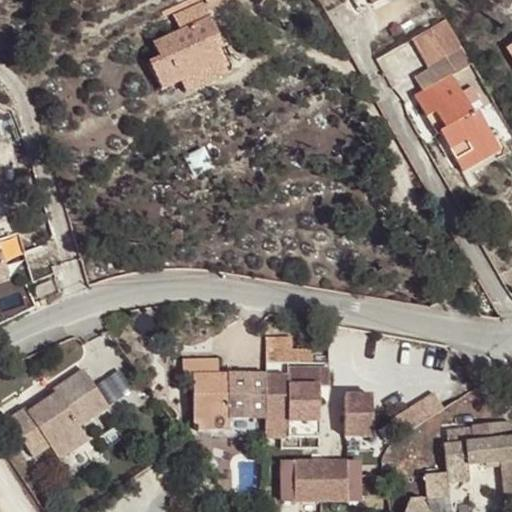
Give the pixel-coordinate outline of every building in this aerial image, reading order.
[(189,0),(162,13),(164,17),(201,0),(189,0)] [(372,7),(367,0),(351,0),(360,14),(372,7)] [(218,36),(203,4),(173,18),(180,32),(153,45),(159,60),(148,65),(161,92),(222,64),(216,50),(211,39),(218,36)] [(462,47),(447,21),(411,40),(427,68),(462,47)] [(223,47),(218,36),(211,39),(216,50),(223,47)] [(473,115),(451,78),(456,75),(447,60),(414,79),(422,93),(414,98),(426,118),(434,113),(444,131),(439,134),(462,174),(479,164),(472,153),(493,140),(477,113),(473,115)] [(444,131),(434,113),(426,118),(436,136),(439,134),(444,131)] [(500,151),(493,140),(472,153),(479,164),(500,151)] [(0,288),(21,282),(9,238),(0,240),(0,288)] [(34,289),(38,298),(54,292),(51,282),(34,289)] [(292,351),(291,339),(266,339),(266,364),(313,363),(313,350),(292,351)] [(266,375),(216,376),(216,361),(183,361),(183,378),(193,378),(193,425),(197,426),(198,431),(228,431),(229,420),(265,419),(266,419),(266,378),(266,375)] [(309,398),(309,389),(329,389),(329,370),(287,370),(287,378),(266,378),(266,419),(265,419),(265,439),(296,438),(318,438),(318,398),(309,398)] [(109,408),(84,371),(53,391),(56,395),(29,413),(26,409),(8,421),(33,457),(50,446),(53,452),(82,433),(79,428),(109,408)] [(401,437),(444,409),(434,394),(391,421),(401,437)] [(372,428),(371,401),(364,400),(363,396),(343,396),(344,438),(371,438),(372,428)] [(509,423),(470,427),(471,429),(446,432),(448,447),(444,448),(447,475),(424,477),(427,500),(448,498),(447,483),(468,480),(466,467),(486,464),(502,463),(502,467),(505,501),(511,500),(511,439),(510,439),(509,423)] [(88,441),(82,433),(53,452),(59,461),(88,441)] [(296,438),(265,439),(265,448),(296,447),(296,438)] [(321,501),(320,470),(313,470),(313,463),(282,463),(282,482),(294,482),(294,501),(321,501)] [(360,482),(360,463),(328,463),(328,469),(320,470),(321,501),(348,501),(347,482),(360,482)] [(294,482),(282,482),(282,502),(294,501),(294,482)] [(347,482),(348,501),(360,501),(360,482),(347,482)] [(428,511),(422,501),(410,502),(406,511),(428,511)]
